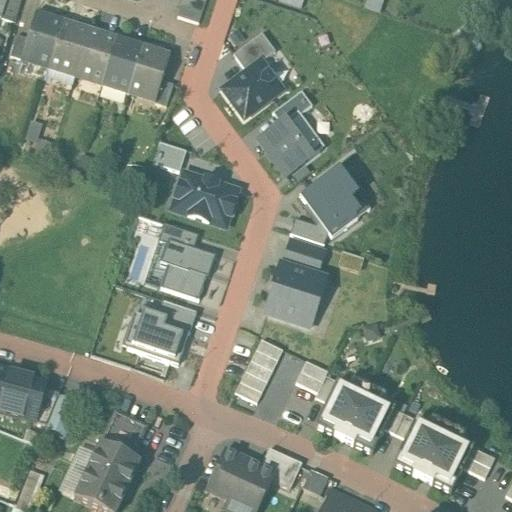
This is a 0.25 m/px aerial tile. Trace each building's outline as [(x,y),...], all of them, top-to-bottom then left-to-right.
[(21,2),(15,0),(7,0),(0,22),(14,26),(21,2)] [(205,4),(194,0),(183,0),(181,8),(202,14),(205,4)] [(202,14),(181,8),(177,19),(198,26),(202,14)] [(49,19),(35,15),(27,41),(20,62),(20,65),(47,73),(62,25),(48,21),(49,19)] [(88,31),(62,25),(47,73),(74,82),(88,31)] [(115,42),(88,31),(74,82),(100,90),(115,42)] [(27,41),(16,38),(10,59),(20,62),(27,41)] [(142,50),(115,42),(100,90),(127,98),(142,50)] [(170,57),(156,52),(156,54),(142,50),(127,98),(154,107),(154,106),(162,83),(170,57)] [(282,92),(259,61),(218,91),(241,122),(282,92)] [(173,87),(162,83),(154,106),(166,110),(173,87)] [(323,150),(297,115),(259,143),(285,178),(323,150)] [(157,143),(151,164),(179,173),(185,151),(157,143)] [(338,169),(300,198),(331,240),(370,211),(338,169)] [(237,194),(184,176),(172,213),(225,230),(237,194)] [(214,258),(168,241),(159,265),(169,268),(162,289),(198,302),(214,258)] [(326,281),(282,266),(264,316),(309,331),(326,281)] [(169,327),(189,334),(195,314),(162,303),(158,315),(171,320),(169,327)] [(133,315),(122,349),(178,368),(189,334),(169,327),(171,320),(158,315),(140,309),(137,317),(133,315)] [(284,355),(262,345),(256,356),(279,367),(284,355)] [(279,367),(256,356),(251,367),(273,378),(279,367)] [(328,375),(305,365),(300,376),(322,386),(328,375)] [(273,378),(251,367),(246,378),(268,389),(273,378)] [(46,384),(0,371),(0,415),(34,424),(35,424),(44,391),(46,384)] [(322,386),(300,376),(295,387),(317,397),(322,386)] [(268,389),(246,378),(241,389),(263,400),(268,389)] [(337,384),(314,430),(372,458),(384,433),(394,413),(394,412),(337,384)] [(317,397),(295,387),(290,398),(312,408),(317,397)] [(263,400),(241,389),(235,401),(257,411),(263,400)] [(59,396),(44,391),(35,424),(34,424),(33,426),(46,429),(59,396)] [(59,398),(45,432),(64,440),(78,406),(59,398)] [(312,408),(290,398),(284,409),(306,420),(312,408)] [(306,420),(284,409),(279,420),(301,431),(306,420)] [(404,418),(394,413),(384,433),(395,438),(404,418)] [(147,429),(115,414),(99,446),(132,461),(147,429)] [(405,443),(415,423),(404,418),(395,438),(394,438),(405,443)] [(405,443),(393,468),(451,496),(472,451),(415,423),(405,443)] [(132,461),(99,446),(74,501),(98,511),(116,511),(139,465),(132,461)] [(260,470),(226,454),(226,452),(225,451),(204,494),(206,495),(207,494),(227,503),(222,511),(258,511),(271,484),(275,477),(260,470)] [(301,466),(269,452),(260,470),(275,477),(271,484),(289,492),(301,466)] [(29,472),(12,511),(30,511),(44,478),(29,472)] [(327,481),(310,473),(302,491),(319,499),(327,481)] [(354,504),(328,492),(324,501),(330,504),(326,511),(352,511),(351,511),(354,504)]
